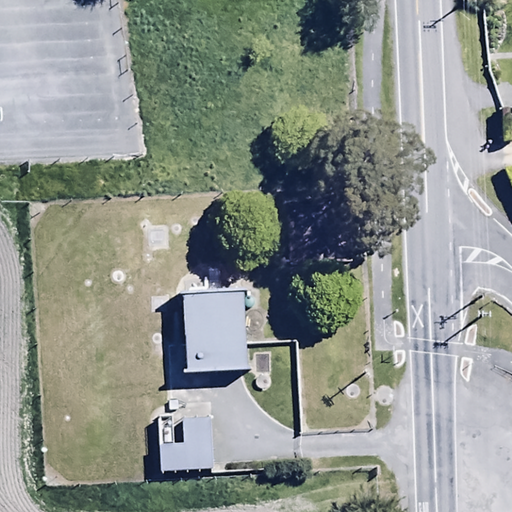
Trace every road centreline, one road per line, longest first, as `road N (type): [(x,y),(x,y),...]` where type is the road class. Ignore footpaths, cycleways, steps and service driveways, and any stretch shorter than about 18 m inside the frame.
road 1 (secondary): [(437,511),(428,246)]
road 2 (secondary): [(428,246),(417,0)]
